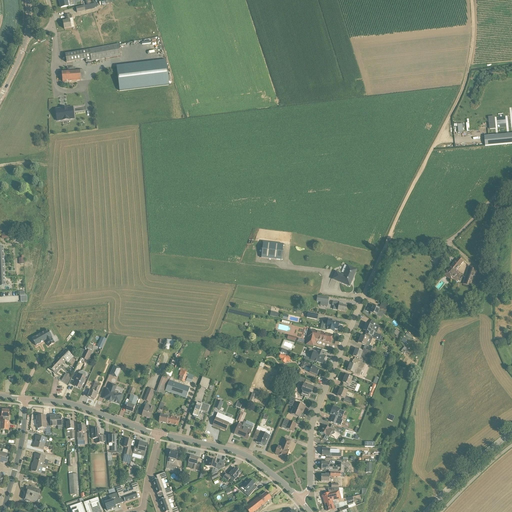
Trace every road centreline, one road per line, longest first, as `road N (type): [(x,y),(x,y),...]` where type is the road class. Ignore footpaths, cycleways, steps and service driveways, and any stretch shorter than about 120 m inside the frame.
road 1 (track): [(388,242),(459,98),(474,0)]
road 2 (residential): [(299,498),(309,487),(313,420),(375,270)]
road 3 (unclassified): [(375,270),(388,242),(447,241),(511,181)]
road 4 (track): [(447,241),(491,276),(492,345),(511,377)]
road 5 (tertiary): [(299,498),(234,450),(159,433)]
road 6 (tertiary): [(159,433),(76,404),(25,399)]
